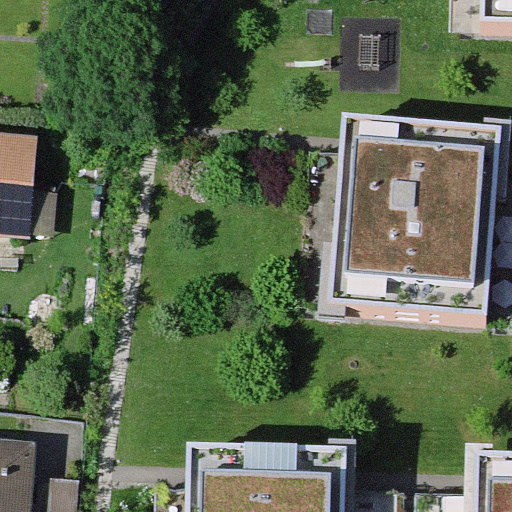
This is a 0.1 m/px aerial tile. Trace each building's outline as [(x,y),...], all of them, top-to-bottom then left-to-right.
[(511,0),(479,0),(478,37),(511,38),(511,0)] [(42,120),(0,119),(0,257),(39,259),(42,120)] [(496,166),(343,153),(329,316),(482,329),(496,166)] [(32,511),(35,434),(0,432),(0,511),(32,511)] [(342,511),(343,489),(186,484),(185,511),(342,511)] [(511,511),(511,496),(477,495),(476,511),(511,511)]
